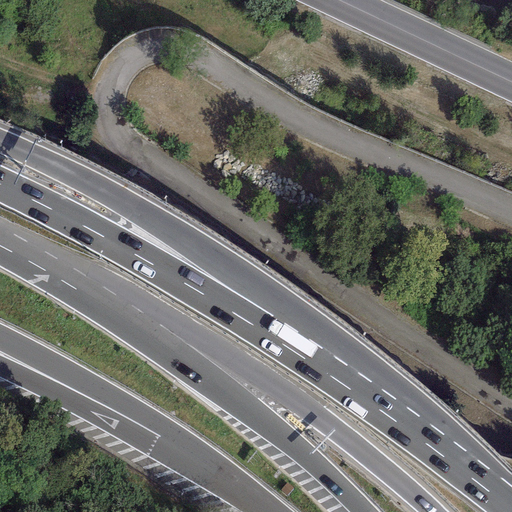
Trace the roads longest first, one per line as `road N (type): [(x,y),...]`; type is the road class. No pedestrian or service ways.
road 1 (unclassified): [(511,408),(117,141),(99,108),(106,78),(128,50),(176,48),(511,197)]
road 2 (motorway): [(384,412),(173,240),(0,141)]
road 3 (motorway): [(384,412),(240,317),(0,184)]
road 4 (motorway): [(28,260),(217,389),(359,511)]
road 5 (motorway): [(28,260),(141,314),(331,430)]
road 6 (motorway): [(0,340),(114,401),(252,494)]
road 7 (motorway): [(0,367),(252,494)]
road 8 (tertiary): [(289,0),(511,100)]
road 9 (motorway): [(511,509),(384,412)]
road 10 (primary): [(331,430),(430,511)]
